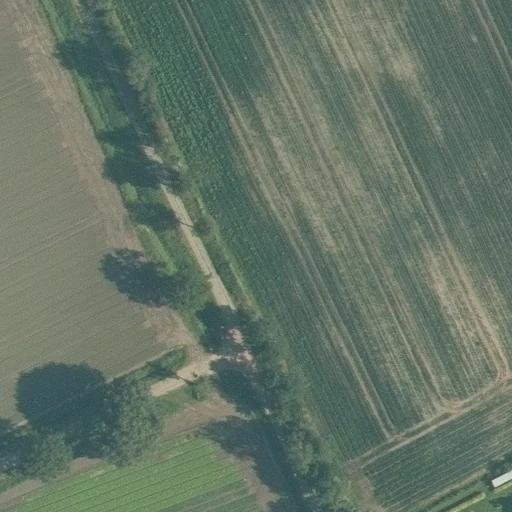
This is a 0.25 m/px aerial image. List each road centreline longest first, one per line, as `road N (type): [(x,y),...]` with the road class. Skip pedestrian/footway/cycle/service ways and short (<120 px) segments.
road 1 (unclassified): [(83,0),(243,347)]
road 2 (unclassified): [(243,347),(0,467)]
road 3 (unclassified): [(243,347),(319,511)]
